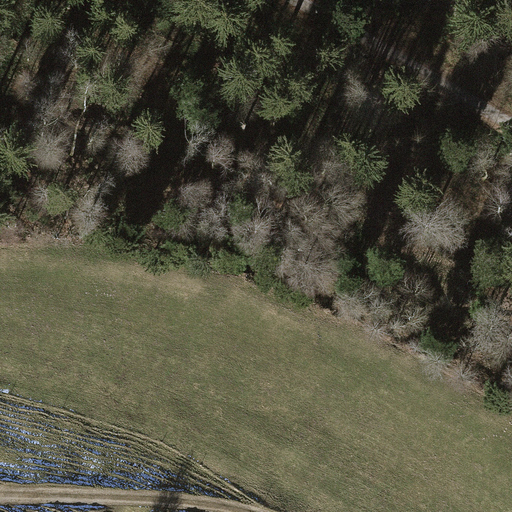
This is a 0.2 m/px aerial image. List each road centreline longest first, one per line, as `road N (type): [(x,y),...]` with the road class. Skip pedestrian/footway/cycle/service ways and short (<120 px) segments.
road 1 (track): [(301,0),(511,124)]
road 2 (track): [(237,511),(0,494)]
